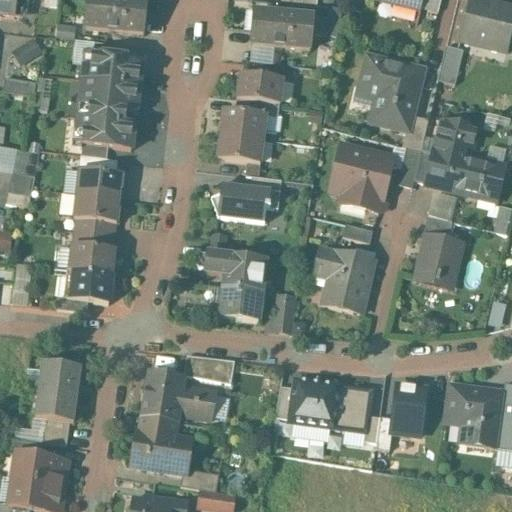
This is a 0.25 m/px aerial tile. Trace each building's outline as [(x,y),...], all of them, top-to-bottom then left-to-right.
[(15,0),(0,0),(0,16),(13,18),(15,0)] [(48,0),(26,0),(26,6),(47,9),(48,0)] [(316,0),(280,0),(280,5),(315,9),(316,0)] [(372,0),(372,1),(418,13),(419,10),(421,0),(372,0)] [(439,0),(421,0),(419,10),(436,15),(439,0)] [(145,5),(91,1),(89,18),(84,18),(83,34),(142,39),(145,5)] [(495,10),(468,3),(459,38),(506,49),(511,26),(511,10),(495,7),(495,10)] [(312,21),(258,16),(256,34),(250,34),(249,49),(309,54),(310,37),(312,21)] [(326,22),(312,21),(310,37),(324,38),(326,22)] [(42,41),(20,38),(19,50),(41,52),(42,41)] [(118,49),(93,46),(92,59),(116,62),(118,49)] [(462,53),(445,48),(436,83),(454,87),(462,53)] [(92,59),(91,59),(89,70),(83,69),(82,84),(137,90),(140,65),(116,62),(92,59)] [(421,73),(366,60),(359,89),(381,94),(374,125),(405,133),(407,134),(410,119),(421,73)] [(283,69),(243,64),(241,78),(281,82),(283,69)] [(241,78),(240,78),(238,88),(237,88),(235,103),(259,106),(278,108),(281,83),(281,82),(241,78)] [(35,86),(3,81),(1,96),(32,101),(35,86)] [(50,113),(52,82),(39,81),(37,112),(50,113)] [(137,90),(82,84),(78,109),(88,111),(87,122),(123,126),(124,115),(134,116),(137,90)] [(259,106),(235,103),(234,115),(258,118),(259,106)] [(234,115),(221,113),(219,128),(221,128),(219,139),(261,143),(264,119),(258,118),(234,115)] [(427,123),(410,119),(407,134),(405,133),(401,150),(419,155),(420,153),(427,123)] [(87,122),(77,121),(75,136),(81,136),(80,148),(106,151),(129,154),(133,127),(123,126),(87,122)] [(475,132),(440,124),(432,156),(432,157),(435,158),(427,188),(430,189),(431,185),(443,188),(442,192),(444,192),(453,157),(461,159),(463,149),(471,151),(475,132)] [(261,143),(219,139),(218,148),(217,148),(215,163),(258,168),(261,143)] [(106,151),(81,148),(79,160),(105,163),(106,151)] [(392,161),(339,148),(333,175),(345,178),(339,201),(354,204),(353,206),(365,208),(364,213),(378,216),(383,213),(385,206),(382,201),(392,161)] [(404,152),(396,188),(411,192),(413,185),(412,184),(419,155),(401,150),(400,151),(404,152)] [(38,157),(15,153),(10,176),(33,180),(38,157)] [(432,156),(420,153),(419,155),(412,184),(413,185),(427,188),(435,158),(432,157),(432,156)] [(461,159),(453,157),(444,192),(497,205),(505,170),(461,159)] [(121,178),(78,173),(75,198),(117,203),(118,193),(119,193),(121,178)] [(33,180),(10,176),(7,196),(29,200),(33,180)] [(280,184),(250,180),(249,192),(278,196),(280,184)] [(249,192),(220,189),(218,199),(209,202),(216,219),(216,221),(263,227),(265,212),(276,213),(278,196),(249,192)] [(29,200),(7,196),(4,207),(27,212),(29,200)] [(117,203),(75,198),(72,223),(82,224),(113,227),(115,227),(117,213),(116,213),(117,203)] [(451,225),(426,219),(422,237),(424,237),(424,236),(447,242),(451,225)] [(113,227),(82,224),(80,237),(112,240),(113,227)] [(371,234),(344,228),(341,241),(368,247),(371,234)] [(447,242),(424,236),(424,237),(413,280),(437,286),(439,278),(453,281),(462,245),(447,242)] [(112,240),(80,237),(79,250),(110,253),(112,240)] [(225,239),(211,238),(208,258),(222,260),(225,239)] [(79,250),(71,249),(68,273),(110,278),(111,268),(112,268),(114,254),(110,253),(79,250)] [(372,263),(335,254),(334,257),(317,253),(313,272),(329,276),(322,309),(359,318),(372,263)] [(208,258),(206,258),(204,276),(224,279),(222,292),(260,297),(264,265),(222,260),(208,258)] [(26,307),(30,267),(15,266),(12,306),(26,307)] [(68,273),(66,273),(63,300),(70,301),(70,303),(87,305),(108,307),(111,278),(110,278),(68,273)] [(260,297),(222,292),(219,321),(257,325),(260,297)] [(289,324),(293,300),(277,298),(274,323),(289,324)] [(87,305),(70,303),(70,301),(63,300),(56,299),(54,312),(86,316),(87,305)] [(234,364),(186,359),(182,378),(229,388),(234,364)] [(80,370),(41,365),(33,421),(44,423),(68,426),(72,427),(80,370)] [(182,382),(147,376),(139,420),(176,426),(177,419),(209,424),(213,395),(181,390),(182,382)] [(338,390),(294,384),(292,392),(288,423),(288,425),(332,431),(337,393),(338,390)] [(511,389),(504,388),(502,398),(503,398),(496,454),(511,455),(511,389)] [(426,393),(396,389),(391,424),(390,437),(391,437),(419,441),(426,393)] [(292,392),(279,390),(274,421),(288,423),(292,392)] [(371,394),(350,391),(350,395),(345,433),(364,435),(365,435),(367,420),(371,394)] [(502,398),(450,391),(445,427),(469,430),(466,450),(496,454),(503,398),(502,398)] [(332,431),(345,433),(350,395),(337,393),(332,431)] [(176,426),(139,420),(137,435),(135,434),(129,471),(181,479),(185,480),(186,473),(191,444),(174,441),(176,426)] [(379,422),(367,420),(365,435),(364,435),(363,446),(375,448),(379,422)] [(390,437),(391,424),(379,422),(375,448),(375,454),(389,455),(391,437),(390,437)] [(68,426),(44,423),(41,447),(46,447),(65,450),(68,426)] [(363,446),(364,435),(345,433),(342,447),(362,450),(363,446)] [(41,447),(6,441),(3,457),(14,458),(15,456),(39,459),(41,447)] [(39,459),(15,456),(14,458),(6,509),(6,511),(13,511),(60,511),(68,464),(44,460),(46,447),(41,447),(39,459)] [(218,478),(186,473),(185,480),(181,479),(179,491),(215,496),(218,478)] [(184,511),(186,505),(151,500),(150,505),(131,502),(129,511),(184,511)]
